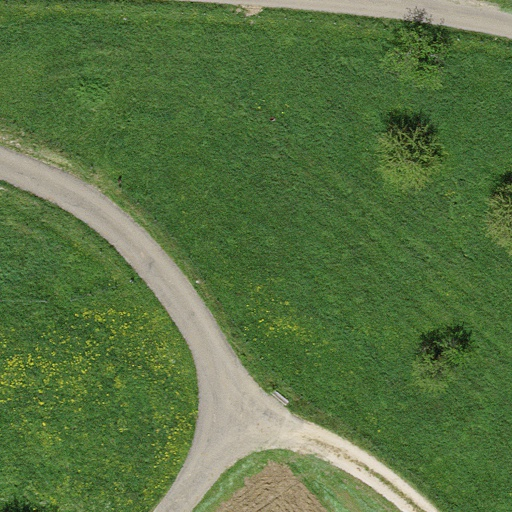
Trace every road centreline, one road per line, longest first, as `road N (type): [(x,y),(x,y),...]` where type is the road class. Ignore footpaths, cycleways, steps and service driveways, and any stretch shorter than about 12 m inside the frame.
road 1 (track): [(451,511),(431,490),(228,407),(174,280),(94,195),(0,137)]
road 2 (unclassified): [(228,407),(137,511)]
